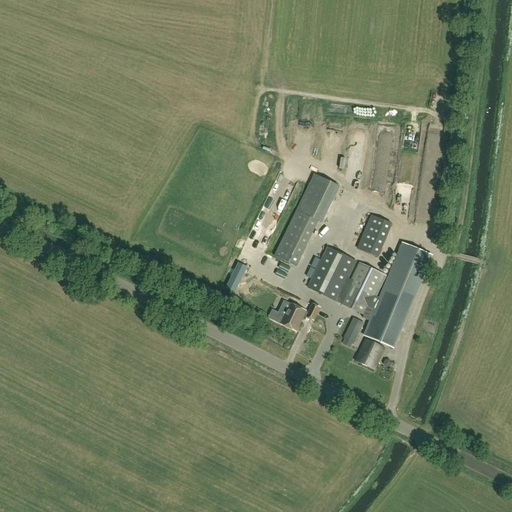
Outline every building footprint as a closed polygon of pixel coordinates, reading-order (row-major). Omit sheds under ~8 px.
[(342,203),(338,214),(345,217),(349,206),(342,203)] [(306,204),(304,208),(314,213),(316,209),(306,204)] [(295,268),(316,223),(295,212),(273,258),(295,268)] [(384,242),(392,218),(376,213),(374,221),(380,222),(376,234),(366,231),(364,239),(366,239),(365,242),(370,244),(371,238),(384,242)] [(432,257),(408,246),(402,244),(388,276),(358,263),(340,305),(364,315),(363,318),(371,322),(364,336),(392,348),(432,257)] [(336,302),(355,261),(326,248),(307,289),(336,302)] [(247,262),(238,258),(226,283),(235,288),(247,262)] [(283,321),(292,302),(287,300),(283,310),(274,306),(270,315),(283,321)] [(308,314),(292,306),(282,326),(296,332),(303,317),(314,321),(320,309),(312,305),(308,314)] [(352,319),(343,339),(345,340),(344,344),(351,347),(352,343),(354,344),(364,324),(352,319)] [(356,362),(374,370),(384,349),(366,340),(356,362)]
